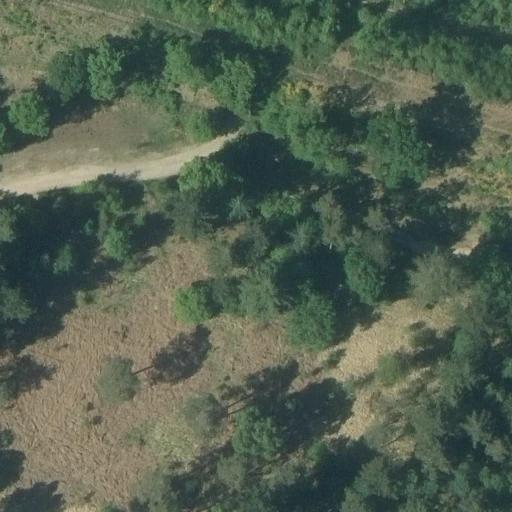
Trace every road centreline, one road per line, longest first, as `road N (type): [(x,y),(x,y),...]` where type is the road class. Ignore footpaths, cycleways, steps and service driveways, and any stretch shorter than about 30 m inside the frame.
road 1 (track): [(267,21),(237,116),(219,144),(186,164),(0,196)]
road 2 (track): [(511,268),(245,184),(199,156)]
